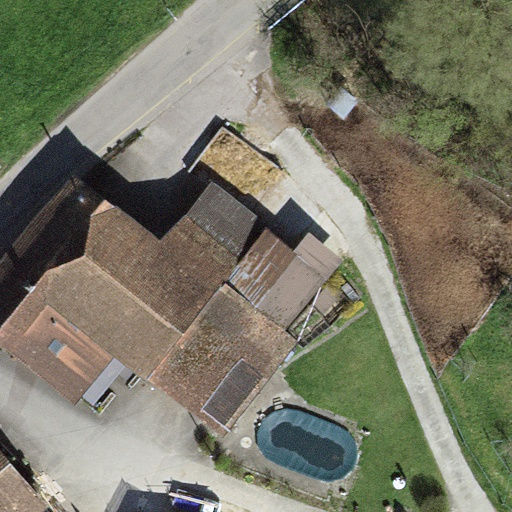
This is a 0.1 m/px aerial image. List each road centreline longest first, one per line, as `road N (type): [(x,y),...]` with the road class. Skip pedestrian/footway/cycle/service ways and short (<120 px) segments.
road 1 (track): [(216,28),(306,160),(400,338),(458,511)]
road 2 (residential): [(0,213),(251,0)]
